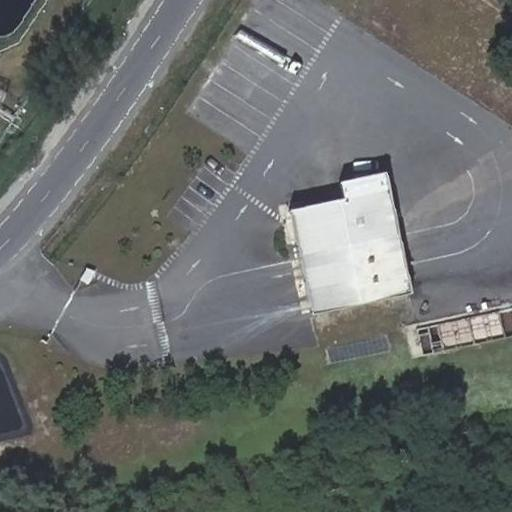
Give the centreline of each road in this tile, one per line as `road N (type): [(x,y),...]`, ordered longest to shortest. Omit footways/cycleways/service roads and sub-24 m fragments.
road 1 (unknown): [(0,273),(107,323),(140,328),(177,316),(209,291),(328,109),(355,95),(400,92),(447,105),(511,154)]
road 2 (unclassified): [(0,254),(52,195),(188,0)]
